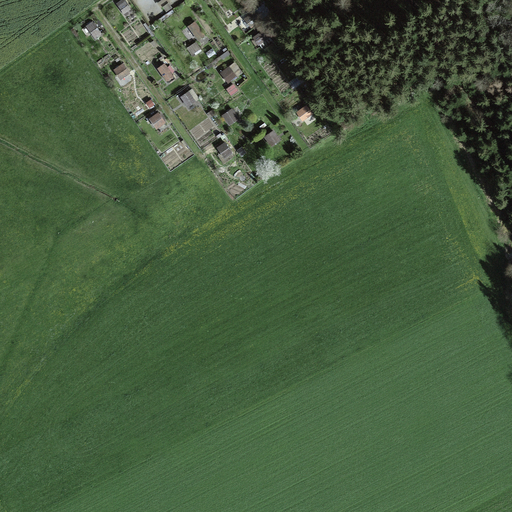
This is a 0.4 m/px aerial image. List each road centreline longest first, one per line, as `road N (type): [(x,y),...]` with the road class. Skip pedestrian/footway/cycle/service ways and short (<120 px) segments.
road 1 (track): [(94,8),(231,202)]
road 2 (track): [(200,0),(305,149)]
road 3 (track): [(420,0),(511,142)]
